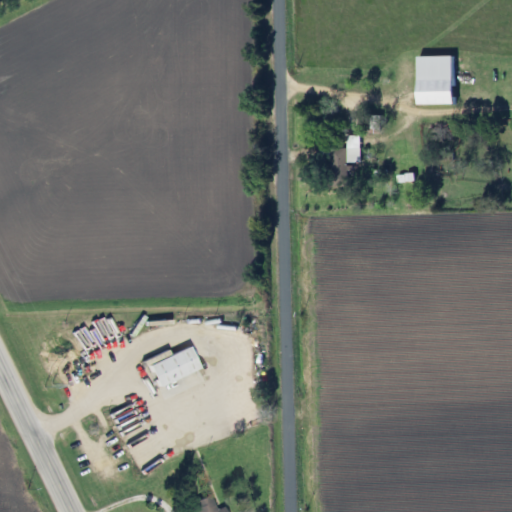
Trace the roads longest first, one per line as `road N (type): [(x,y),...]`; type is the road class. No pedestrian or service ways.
road 1 (residential): [(291,511),(282,0)]
road 2 (primary): [(74,511),(0,358)]
